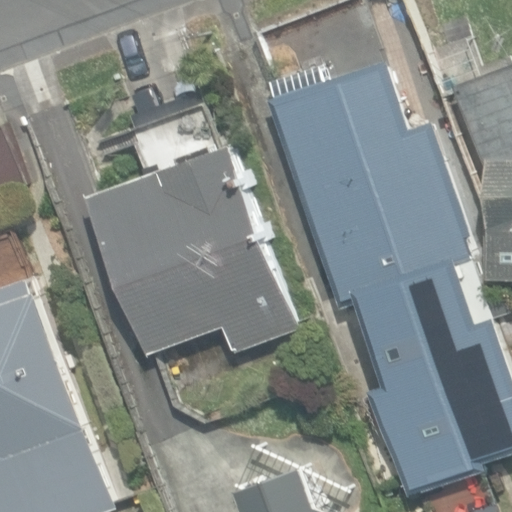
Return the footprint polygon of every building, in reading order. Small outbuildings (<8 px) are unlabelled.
[(461,82),(486,73),(473,36),(434,50),(447,88),(461,82)] [(381,385),(417,492),(495,466),(493,457),(511,450),(511,330),(506,311),(500,313),(474,234),(480,232),(442,119),(419,126),(396,57),(333,77),(328,62),(279,79),(284,93),(278,95),(347,304),(371,297),(398,379),(381,385)] [(511,63),(486,73),(461,82),(490,158),(494,160),(493,276),(511,276),(511,63)] [(0,126),(0,192),(32,181),(11,122),(0,126)] [(99,191),(158,349),(233,321),(243,348),(312,322),(243,138),(99,191)] [(0,511),(102,511),(127,503),(50,285),(43,287),(38,274),(0,287),(0,511)] [(348,511),(347,508),(327,499),(312,461),(249,486),(259,511),(348,511)]
